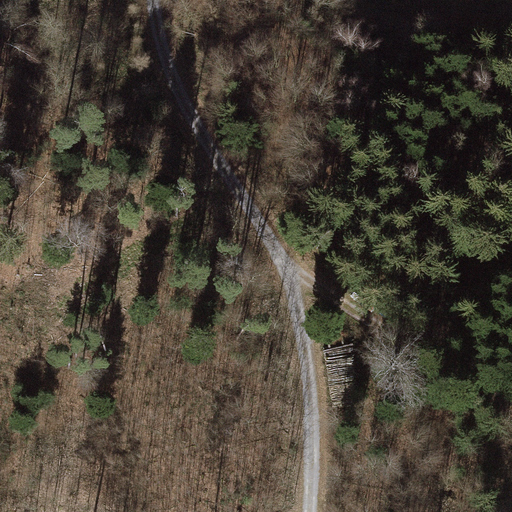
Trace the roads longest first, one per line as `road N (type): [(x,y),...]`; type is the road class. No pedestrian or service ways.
road 1 (track): [(153,0),(163,57),(196,128),(275,247),(295,297),(311,393),(310,511)]
road 2 (track): [(285,266),(511,412)]
